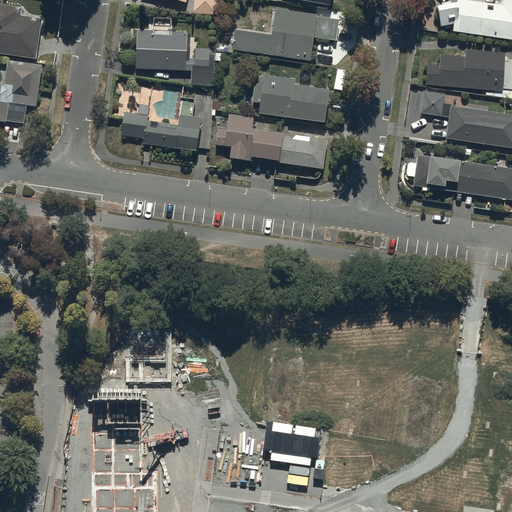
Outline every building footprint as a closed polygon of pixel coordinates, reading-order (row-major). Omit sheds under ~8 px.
[(172,0),(186,3),(186,0),(193,0),(193,14),(211,14),(211,8),(218,8),(218,0),(172,0)] [(494,5),(456,0),(456,3),(449,4),(449,2),(440,4),(440,6),(435,7),(440,27),(453,24),(452,32),(468,34),(468,36),(473,37),(473,36),(511,40),(511,0),(501,0),(502,2),(494,1),(494,5)] [(21,7),(0,4),(0,55),(37,60),(42,19),(20,17),(21,7)] [(272,36),(234,31),(231,51),(310,62),(314,39),(336,42),(339,21),(317,17),(317,15),(275,10),(272,36)] [(153,32),(137,31),(135,69),(191,72),(190,85),(212,87),(214,49),(195,48),(195,60),(189,60),(190,44),(185,44),(186,32),(171,31),(171,36),(153,35),(153,32)] [(463,57),(439,55),(438,67),(426,66),(425,86),(485,90),(485,97),(502,98),(503,91),(501,91),(504,53),(464,51),(463,57)] [(4,86),(0,85),(0,122),(6,123),(6,122),(23,124),(26,107),(36,108),(42,67),(8,62),(4,86)] [(296,80),(255,75),(252,102),(260,103),(259,114),(325,123),(329,91),(295,86),(296,80)] [(445,95),(423,92),(419,114),(448,118),(444,139),(511,149),(511,115),(443,105),(445,95)] [(124,111),(121,135),(143,139),(142,145),(171,150),(176,125),(147,120),(148,116),(124,111)] [(254,118),(229,115),(227,132),(217,130),(215,146),(231,148),(230,159),(252,162),(252,158),(278,162),(277,165),(323,170),(326,140),(295,136),(295,139),(282,138),(282,135),(252,131),(254,118)] [(199,134),(201,120),(179,117),(176,149),(197,152),(197,148),(208,149),(209,135),(199,134)] [(511,169),(417,156),(416,155),(415,164),(407,163),(406,176),(413,177),(412,186),(422,188),(421,191),(428,192),(428,189),(511,201),(511,169)] [(274,299),(268,342),(307,347),(313,305),(274,299)] [(453,326),(412,322),(408,363),(448,367),(453,326)] [(222,329),(217,368),(259,374),(265,335),(222,329)] [(306,383),(347,389),(353,349),(312,343),(306,383)] [(403,356),(363,350),(357,391),(397,397),(403,356)] [(446,403),(487,409),(493,369),(452,363),(446,403)] [(206,377),(166,371),(160,412),(200,418),(206,377)] [(258,384),(215,379),(210,420),(252,426),(258,384)] [(298,433),(341,438),(347,398),(304,392),(298,433)] [(92,399),(92,511),(156,511),(157,472),(142,472),(141,399),(92,399)] [(395,405),(355,400),(350,439),(390,445),(395,405)] [(439,453),(480,458),(486,418),(445,413),(439,453)] [(199,429),(157,424),(152,464),(193,469),(197,440),(201,440),(202,433),(199,432),(199,429)] [(264,438),(223,433),(218,473),(259,478),(264,438)] [(278,482),(318,487),(324,446),(283,440),(278,482)] [(403,458),(363,453),(358,494),(398,499),(403,458)] [(417,504),(458,509),(464,467),(423,461),(417,504)]
